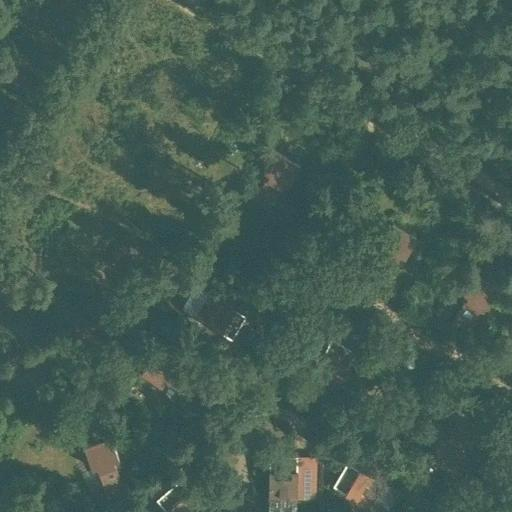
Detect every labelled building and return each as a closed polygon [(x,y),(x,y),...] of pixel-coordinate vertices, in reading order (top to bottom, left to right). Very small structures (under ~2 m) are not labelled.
[(286,189),(301,164),(276,149),(264,169),(269,171),(254,196),(269,205),(281,186),(286,189)] [(402,261),(417,236),(393,221),(380,240),(385,243),(370,267),(385,277),(397,258),(402,261)] [(485,310),(500,285),(475,270),(463,290),(468,293),(453,318),(469,327),(480,308),(485,310)] [(232,336),(247,312),(211,290),(196,314),(232,336)] [(336,386),(356,348),(332,335),(311,372),(336,386)] [(188,394),(198,378),(179,366),(182,362),(157,346),(141,371),(161,383),(164,378),(188,394)] [(461,448),(476,424),(460,415),(449,434),(444,431),(429,457),(454,471),(466,451),(461,448)] [(123,485),(116,464),(121,462),(111,434),(84,444),(92,466),(97,464),(107,491),(123,485)] [(297,496),(298,453),(270,452),(269,495),(297,496)] [(370,505),(384,480),(347,459),(333,483),(370,505)] [(169,511),(203,511),(205,510),(177,478),(156,497),(169,511)] [(469,511),(482,503),(476,494),(463,502),(469,511)]
